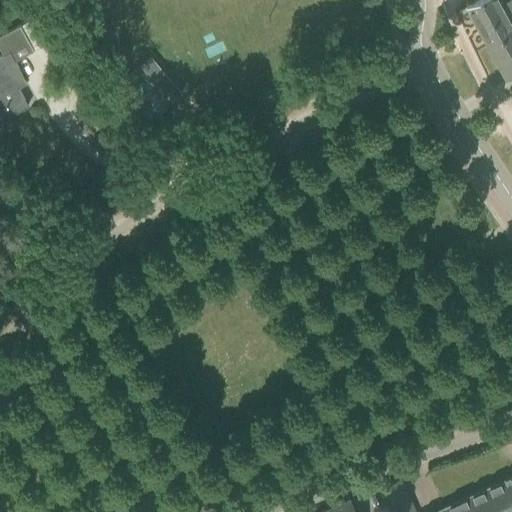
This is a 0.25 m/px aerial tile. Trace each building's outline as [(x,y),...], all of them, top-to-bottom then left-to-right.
[(511,0),(506,0),(502,2),(501,0),(477,0),(466,6),(488,46),(510,33),(508,29),(511,27),(511,0)] [(14,60),(33,50),(19,24),(0,34),(0,49),(3,55),(0,56),(0,120),(28,105),(17,86),(26,81),(14,60)] [(506,79),(511,75),(511,27),(508,29),(510,33),(488,46),(506,79)] [(134,67),(114,84),(146,122),(154,115),(166,106),(150,87),(141,76),(134,67)] [(511,511),(511,475),(466,497),(472,511),(511,511)] [(387,511),(416,511),(400,478),(377,489),(387,511)] [(472,511),(466,497),(433,511),(472,511)] [(354,511),(349,499),(321,511),(354,511)]
